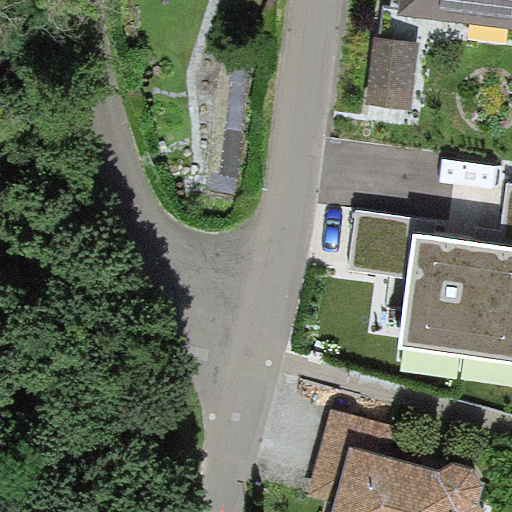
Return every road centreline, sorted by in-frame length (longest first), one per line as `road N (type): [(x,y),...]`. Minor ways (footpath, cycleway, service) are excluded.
road 1 (residential): [(85,0),(96,116),(137,224),(187,287),(258,306)]
road 2 (residential): [(258,306),(291,162),(310,0)]
road 3 (residential): [(211,511),(258,306)]
